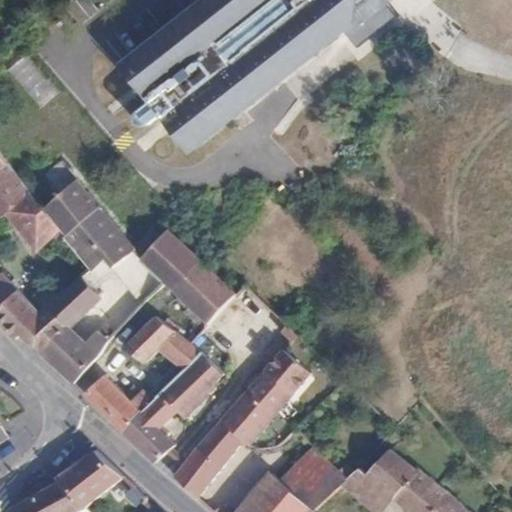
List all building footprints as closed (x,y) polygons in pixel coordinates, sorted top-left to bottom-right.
[(511,0),(206,0),(119,70),(148,105),(136,115),(134,118),(133,123),(135,127),(139,129),(145,129),(158,118),(187,154),(355,20),(360,17),(349,1),(347,0),(511,0)] [(393,1),(391,0),(347,0),(349,1),(360,17),(355,20),(361,27),(380,11),(393,1)] [(8,72),(41,103),(57,86),(23,55),(8,72)] [(306,93),(269,122),(307,171),(344,141),(306,93)] [(4,211),(14,222),(39,202),(0,151),(0,212),(1,213),(4,211)] [(64,195),(79,181),(63,162),(47,176),(64,195)] [(165,281),(143,258),(79,181),(64,195),(47,211),(64,231),(85,257),(93,267),(108,286),(132,315),(165,281)] [(39,202),(14,222),(39,252),(64,231),(47,211),(39,202)] [(237,293),(167,231),(143,258),(165,281),(209,323),(237,293)] [(68,291),(93,267),(85,257),(60,282),(68,291)] [(35,300),(45,311),(48,308),(66,328),(68,329),(70,327),(90,309),(85,304),(108,286),(93,267),(68,291),(60,282),(53,289),(46,288),(35,300)] [(3,274),(0,276),(0,323),(17,340),(21,335),(43,354),(66,328),(48,308),(45,311),(41,316),(3,274)] [(183,368),(184,369),(201,351),(192,344),(154,316),(123,349),(144,365),(157,350),(183,368)] [(66,328),(43,354),(58,369),(84,342),(70,327),(68,329),(66,328)] [(58,369),(72,382),(94,360),(108,341),(96,332),(84,342),(58,369)] [(154,464),(157,460),(174,444),(157,428),(176,411),(183,418),(209,394),(206,390),(222,375),(201,351),(184,369),(183,368),(156,397),(154,399),(142,412),(122,431),(154,464)] [(243,442),(248,446),(294,393),(266,368),(221,419),(244,440),(243,442)] [(84,393),(122,431),(142,412),(139,410),(150,400),(141,391),(131,402),(104,375),(84,393)] [(244,440),(221,419),(206,437),(173,476),(197,499),(243,442),(244,440)] [(0,423),(0,444),(10,439),(0,423)] [(55,478),(58,482),(84,508),(123,476),(108,462),(96,449),(55,478)] [(390,497),(414,471),(388,450),(366,475),(365,476),(390,497)] [(314,511),(330,495),(347,478),(317,451),(285,487),(312,511),(314,511)] [(366,475),(357,467),(347,478),(330,495),(364,511),(379,511),(391,498),(390,497),(365,476),(366,475)] [(468,511),(416,469),(414,471),(390,497),(391,498),(408,511),(468,511)] [(258,486),(268,473),(264,471),(254,483),(258,486)] [(312,511),(285,487),(268,473),(258,486),(236,511),(312,511)] [(7,511),(76,511),(84,508),(58,482),(7,511)]
